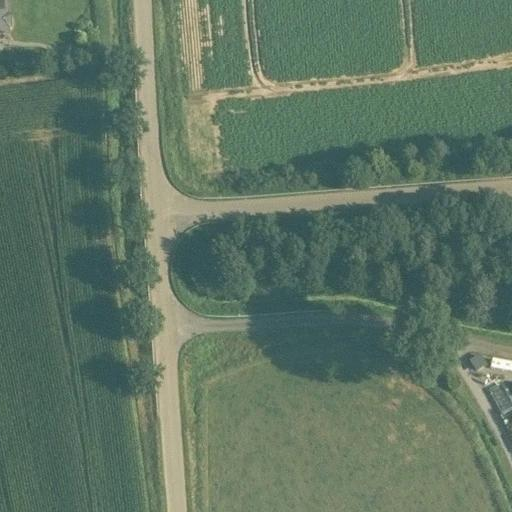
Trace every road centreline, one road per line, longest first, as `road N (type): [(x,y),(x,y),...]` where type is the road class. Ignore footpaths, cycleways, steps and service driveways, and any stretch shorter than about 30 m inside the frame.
road 1 (residential): [(156,218),(511,196)]
road 2 (residential): [(176,511),(156,218)]
road 3 (residential): [(156,218),(142,0)]
